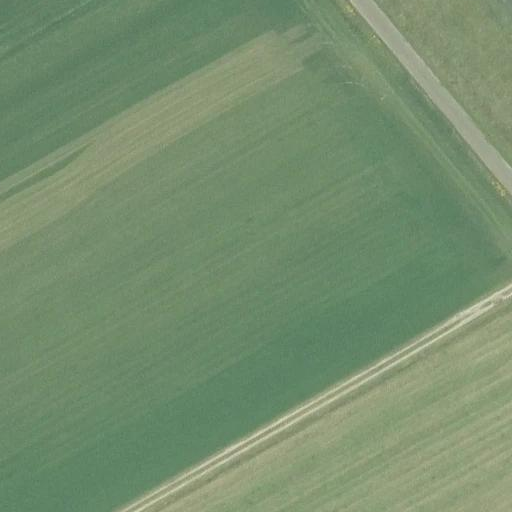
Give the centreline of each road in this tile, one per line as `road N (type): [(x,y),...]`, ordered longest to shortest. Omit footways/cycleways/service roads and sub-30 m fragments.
road 1 (track): [(127,511),(511,292)]
road 2 (unclassified): [(511,184),(360,0)]
